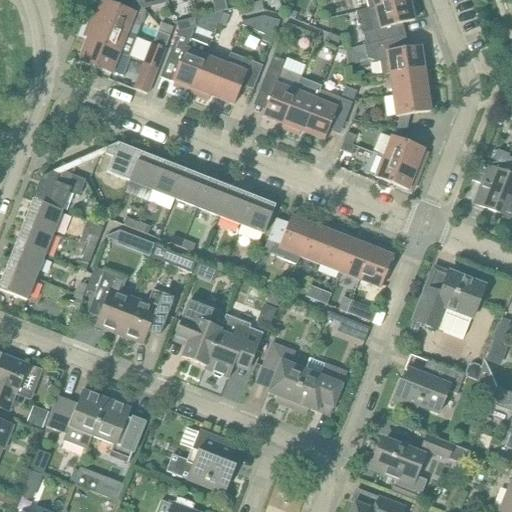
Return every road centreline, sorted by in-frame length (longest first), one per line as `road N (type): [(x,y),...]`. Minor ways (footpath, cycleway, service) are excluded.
road 1 (residential): [(422,228),(43,79)]
road 2 (unclassified): [(324,466),(304,446),(0,327)]
road 3 (residential): [(324,466),(341,450),(422,228)]
road 4 (residential): [(422,228),(471,93),(439,0)]
road 5 (unclassified): [(0,196),(43,79)]
